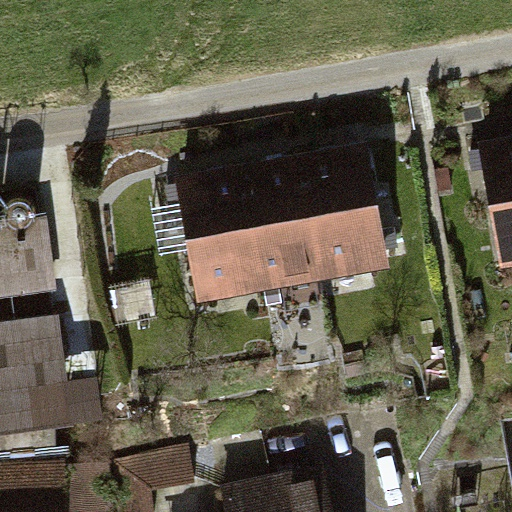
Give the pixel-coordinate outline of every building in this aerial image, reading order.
[(511,203),(511,123),(500,126),(511,203)] [(380,129),(317,140),(340,259),(402,247),(380,129)] [(317,140),(255,152),(277,270),(340,259),(317,140)] [(255,152),(193,164),(215,282),(277,270),(255,152)] [(0,413),(93,400),(58,164),(0,172),(0,413)] [(462,169),(447,171),(450,196),(466,194),(462,169)] [(166,481),(210,473),(203,443),(125,460),(126,509),(169,506),(166,481)] [(78,455),(0,455),(0,511),(125,511),(126,509),(125,460),(78,460),(78,455)] [(357,511),(347,457),(240,479),(246,511),(357,511)]
